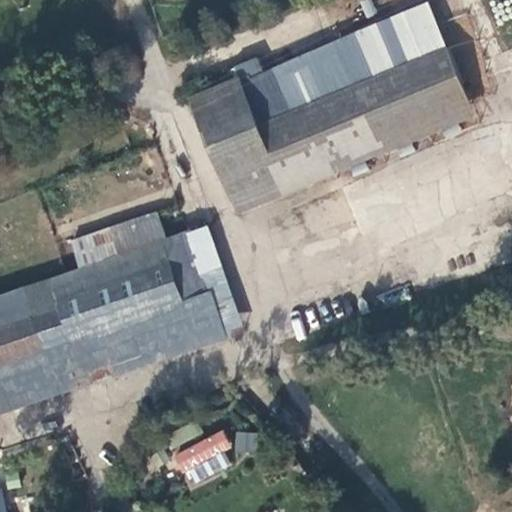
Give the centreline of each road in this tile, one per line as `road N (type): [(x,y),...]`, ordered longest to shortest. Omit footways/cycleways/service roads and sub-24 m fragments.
road 1 (unknown): [(145,82),(177,119),(240,302),(245,340),(236,353)]
road 2 (track): [(0,134),(159,77),(133,0)]
